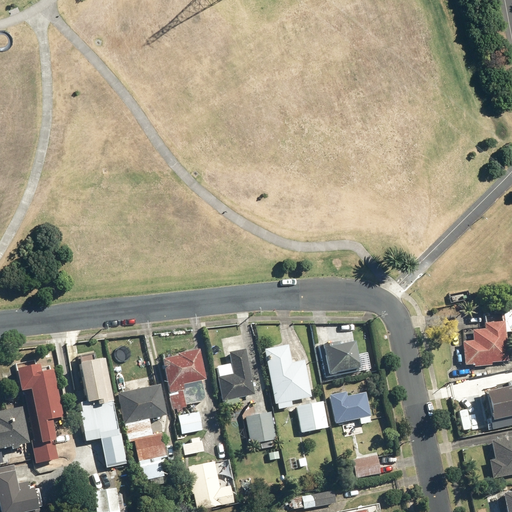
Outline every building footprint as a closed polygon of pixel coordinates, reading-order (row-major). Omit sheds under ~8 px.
[(504,332),(509,332),(511,334),(511,310),(483,313),(484,323),(482,323),(483,329),(470,330),(471,341),(460,342),(462,365),(472,364),(473,367),(490,365),(490,363),(507,361),(504,332)] [(319,345),(325,375),(357,368),(351,342),(337,345),(336,342),(319,345)] [(262,349),(273,405),(275,404),(276,410),(291,407),(290,401),(309,398),(302,361),(289,363),(286,345),(262,349)] [(160,360),(167,394),(182,391),(180,385),(204,380),(197,349),(175,354),(176,356),(160,360)] [(222,401),(223,407),(238,404),(236,399),(253,395),(243,350),(227,353),(229,364),(215,366),(217,377),(215,378),(220,402),(222,401)] [(78,414),(83,432),(97,429),(106,467),(129,461),(103,357),(73,364),(82,402),(78,404),(80,413),(78,414)] [(23,394),(36,461),(54,458),(47,425),(52,424),(42,374),(30,377),(29,367),(9,371),(14,396),(23,394)] [(511,383),(485,389),(492,424),(511,420),(511,383)] [(115,395),(127,444),(132,442),(141,481),(162,476),(158,459),(166,457),(160,432),(151,435),(147,419),(165,415),(158,384),(115,395)] [(168,396),(172,410),(185,407),(182,393),(168,396)] [(327,396),(333,424),(357,419),(358,424),(370,422),(363,393),(344,397),(343,393),(327,396)] [(294,407),(299,433),(326,427),(321,401),(294,407)] [(0,448),(30,442),(23,407),(0,411),(0,448)] [(225,410),(227,422),(243,419),(241,407),(225,410)] [(176,416),(180,435),(201,431),(197,412),(176,416)] [(243,418),(249,445),(275,440),(269,413),(243,418)] [(487,460),(491,479),(511,474),(511,436),(488,441),(492,459),(487,460)] [(180,445),(183,456),(202,451),(199,441),(198,441),(198,437),(189,439),(190,443),(180,445)] [(350,460),(354,479),(378,474),(374,455),(350,460)] [(185,467),(195,511),(222,505),(212,461),(185,467)] [(0,511),(42,511),(42,508),(34,509),(30,489),(25,490),(23,483),(16,484),(12,465),(0,467),(0,511)] [(165,472),(170,493),(183,490),(178,470),(165,472)] [(92,492),(94,511),(117,511),(114,488),(92,492)] [(269,502),(270,511),(292,511),(292,509),(301,508),(302,509),(334,504),(331,491),(269,502)] [(511,511),(511,491),(500,494),(503,511),(511,511)]
